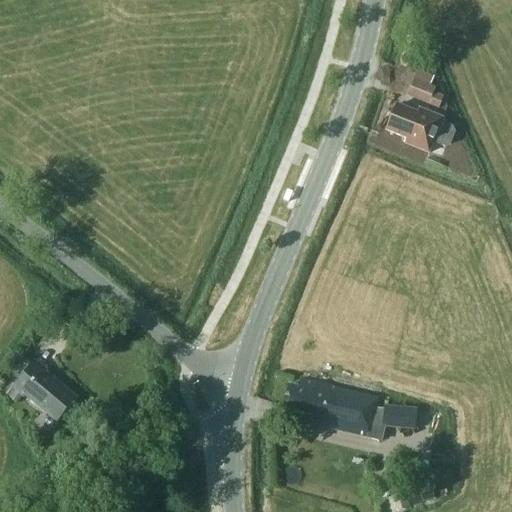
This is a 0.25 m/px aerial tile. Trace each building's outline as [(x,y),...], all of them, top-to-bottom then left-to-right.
[(406,96),(439,109),(443,97),(433,93),(436,88),(431,86),(434,78),(417,71),(406,96)] [(420,110),(418,114),(398,106),(387,132),(407,141),(405,145),(429,154),(434,142),(444,146),(450,144),(455,133),(452,126),(442,122),(443,119),(420,110)] [(33,365),(22,356),(0,381),(0,391),(13,402),(19,395),(23,398),(25,396),(57,423),(78,399),(44,373),(46,371),(35,362),(33,365)] [(320,427),(381,441),(384,428),(414,431),(416,411),(384,408),(384,411),(375,410),(377,399),(330,389),(330,388),(301,381),(299,389),(289,386),(284,408),(323,418),(320,427)] [(64,466),(71,460),(62,449),(54,455),(64,466)] [(422,505),(435,501),(430,485),(417,489),(422,505)]
